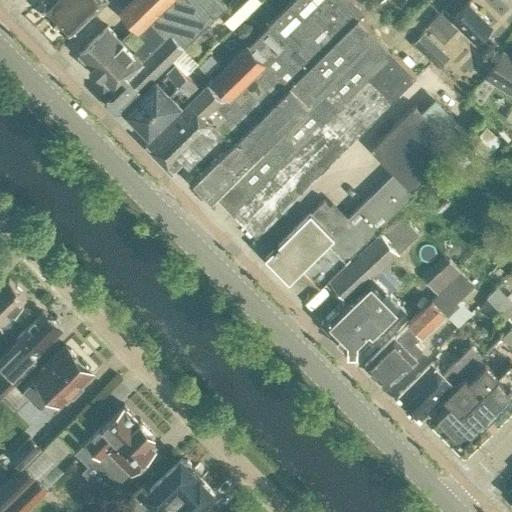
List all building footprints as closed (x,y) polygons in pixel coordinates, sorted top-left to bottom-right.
[(43,0),(43,4),(64,26),(74,25),(99,0),(43,0)] [(223,0),(127,0),(118,9),(136,26),(122,40),(107,24),(79,52),(113,86),(102,96),(117,111),(184,46),(227,3),(223,0)] [(255,234),(416,76),(358,17),(363,12),(351,0),(290,0),(268,22),(269,23),(248,44),(247,43),(164,124),(163,124),(146,141),(145,141),(147,143),(152,148),(153,148),(160,155),(160,156),(172,168),(172,167),(183,156),(188,161),(205,145),(203,143),(206,139),(209,142),(217,133),(220,130),(231,142),(228,145),(192,180),(206,194),(211,199),(213,201),(214,200),(218,196),(255,234)] [(470,0),(468,0),(453,15),(444,6),(426,24),(444,41),(460,23),(475,38),(492,21),(470,0)] [(486,76),(511,92),(511,52),(503,47),(486,76)] [(137,121),(186,73),(176,62),(162,76),(166,80),(162,85),(156,79),(126,109),(137,121)] [(148,132),(179,102),(174,97),(179,93),(183,97),(197,83),(186,73),(137,121),(148,132)] [(322,197),(306,213),(329,236),(347,254),(414,189),(412,187),(457,143),(416,102),(371,146),(394,168),(343,218),(322,197)] [(374,273),(419,229),(399,210),(330,278),(347,295),(323,319),(350,346),(358,346),(370,334),(374,337),(406,305),(374,273)] [(282,268),(291,273),(329,236),(306,213),(305,212),(272,245),(273,247),(269,251),(274,261),(282,268)] [(347,254),(329,236),(291,273),(318,285),(327,277),(348,255),(347,254)] [(460,270),(462,268),(446,251),(422,274),(438,291),(460,270)] [(426,330),(445,311),(448,314),(459,303),(457,300),(474,284),(460,270),(438,291),(432,297),(432,298),(409,320),(410,322),(396,336),(395,334),(366,362),(383,379),(391,380),(405,366),(408,366),(424,350),(424,346),(417,339),(426,330)] [(21,299),(26,294),(9,276),(0,284),(0,318),(9,310),(14,314),(23,301),(21,299)] [(511,312),(511,299),(497,286),(488,295),(509,315),(511,312)] [(30,347),(35,352),(39,347),(45,345),(45,342),(60,327),(58,324),(54,317),(51,317),(43,309),(18,334),(20,336),(0,355),(0,394),(0,395),(22,373),(13,364),(30,347)] [(511,342),(511,327),(511,326),(503,334),(511,342)] [(58,400),(91,368),(88,365),(90,363),(81,354),(79,356),(76,353),(78,352),(71,345),(69,346),(67,344),(22,388),(40,406),(52,394),(58,400)] [(421,415),(482,355),(473,346),(446,372),(434,360),(400,394),(421,415)] [(452,400),(439,413),(450,424),(500,373),(487,360),(470,376),(466,372),(445,393),(452,400)] [(511,360),(500,373),(450,424),(463,437),(465,435),(468,438),(474,432),(475,433),(482,425),(483,424),(482,423),(490,415),(493,415),(499,410),(499,405),(511,392),(511,360)] [(120,477),(155,442),(148,434),(153,429),(139,415),(138,416),(124,402),(104,422),(103,421),(76,449),(89,463),(97,455),(120,477)] [(21,464),(40,445),(29,434),(10,453),(21,464)] [(141,484),(113,511),(201,511),(205,509),(197,501),(212,487),(191,466),(192,461),(188,457),(182,457),(181,456),(146,490),(141,484)] [(24,463),(0,487),(0,507),(4,511),(21,511),(47,486),(24,463)]
